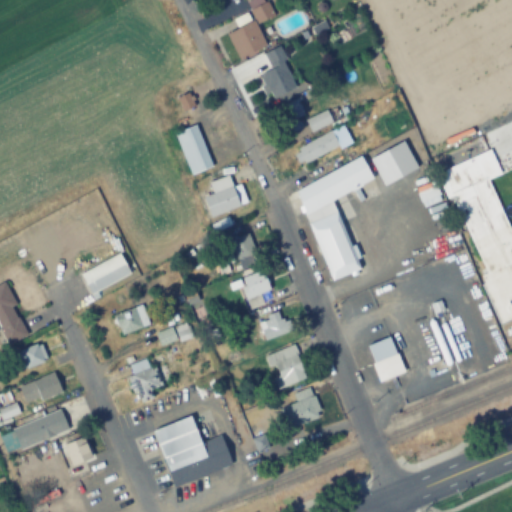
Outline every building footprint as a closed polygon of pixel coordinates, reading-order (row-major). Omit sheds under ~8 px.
[(244,0),(254,21),(226,33),(238,59),(265,47),(255,24),(272,17),(265,0),(244,0)] [(263,53),(270,70),(257,76),(267,100),(296,87),(278,47),(263,53)] [(182,111),(193,106),(188,93),(176,98),(182,111)] [(305,126),(294,100),(278,107),(289,133),(305,126)] [(305,119),(310,132),(333,123),(328,110),(305,119)] [(212,166),(195,124),(173,133),(190,174),(212,166)] [(302,164),(351,142),(343,125),(295,147),(302,164)] [(441,169),(480,275),(479,276),(497,324),(511,318),(511,311),(507,298),(511,295),(511,237),(491,179),(500,176),(490,151),(441,169)] [(331,193),(380,178),(374,158),(296,182),(327,280),(356,271),(331,193)] [(211,217),(247,202),(239,182),(232,186),(227,174),(208,182),(212,193),(202,197),(211,217)] [(237,259),(256,252),(248,233),(230,240),(237,259)] [(80,273),(91,295),(130,276),(119,253),(80,273)] [(246,299),(271,290),(264,271),(239,280),(246,299)] [(0,284),(0,335),(5,345),(29,334),(4,282),(0,284)] [(113,316),(121,336),(148,324),(139,305),(113,316)] [(259,329),(262,339),(290,333),(287,317),(280,319),(278,312),(263,315),(265,327),(259,329)] [(390,337),(366,345),(378,381),(402,373),(390,337)] [(17,350),(23,368),(46,360),(40,343),(17,350)] [(305,378),(293,345),(264,355),(277,389),(305,378)] [(130,363),(133,374),(129,375),(136,403),(154,398),(151,388),(161,386),(156,365),(148,367),(146,359),(130,363)] [(40,400),(61,391),(53,372),(32,381),(40,400)] [(321,416),(310,387),(291,394),(295,403),(279,408),(287,429),(321,416)] [(13,404),(0,408),(0,412),(2,418),(17,413),(13,404)] [(68,428),(59,408),(10,429),(19,449),(68,428)] [(191,416),(153,428),(171,486),(232,467),(222,435),(200,442),(191,416)] [(62,444),(71,468),(92,460),(83,436),(62,444)]
